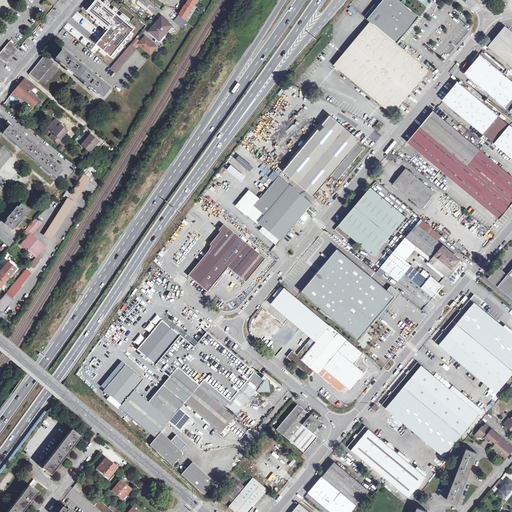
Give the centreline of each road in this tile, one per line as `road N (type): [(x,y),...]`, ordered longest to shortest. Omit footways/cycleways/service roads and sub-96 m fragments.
road 1 (unclassified): [(489,20),(232,331)]
road 2 (trunk): [(0,456),(173,206)]
road 3 (trunk): [(170,184),(0,424)]
road 4 (trunk): [(173,206),(340,0)]
road 5 (unclassified): [(511,227),(345,425)]
road 6 (trunk): [(173,206),(318,0)]
road 7 (tertiary): [(0,342),(190,499)]
road 8 (trunk): [(300,0),(170,184)]
road 9 (trunk): [(283,0),(170,184)]
road 10 (unknown): [(299,387),(230,464),(181,429)]
road 11 (unclassified): [(232,331),(345,425)]
road 12 (unknown): [(384,146),(325,105),(309,103),(269,144)]
road 13 (unknown): [(191,296),(177,308),(156,308),(93,385)]
road 14 (unknown): [(288,263),(233,211),(232,200),(261,166)]
